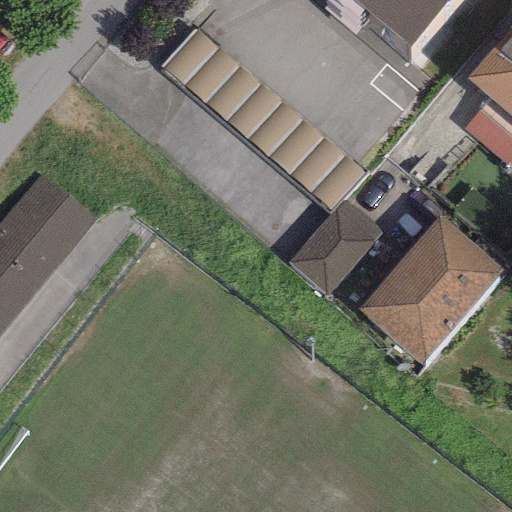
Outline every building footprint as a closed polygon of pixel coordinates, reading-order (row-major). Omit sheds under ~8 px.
[(352,0),(408,48),(450,0),(352,0)] [(511,25),(466,80),(487,98),(477,110),(511,140),(511,25)] [(359,170),(191,30),(156,71),(324,210),(359,170)] [(0,334),(93,222),(38,177),(0,222),(0,334)] [(379,233),(342,201),(287,263),(324,296),(379,233)] [(500,271),(437,217),(357,310),(420,364),(500,271)]
